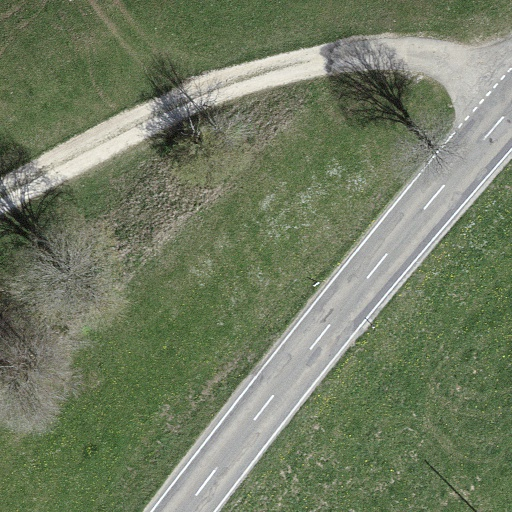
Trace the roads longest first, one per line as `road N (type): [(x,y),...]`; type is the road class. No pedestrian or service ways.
road 1 (unclassified): [(511,86),(410,52),(294,64),(223,84),(0,195)]
road 2 (secondary): [(511,106),(181,511)]
